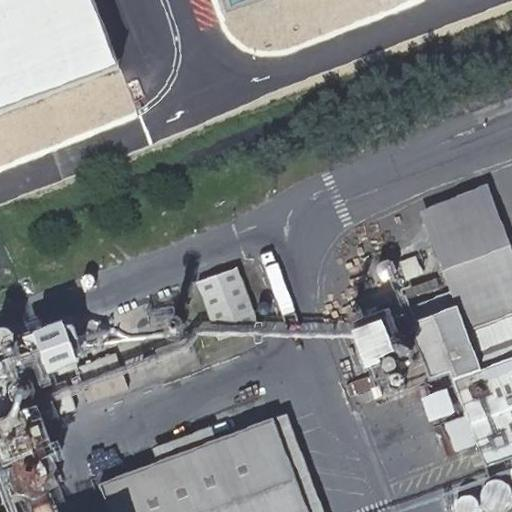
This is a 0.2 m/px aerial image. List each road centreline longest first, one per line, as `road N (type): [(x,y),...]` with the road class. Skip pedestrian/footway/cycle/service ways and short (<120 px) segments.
road 1 (unknown): [(310,194),(0,309)]
road 2 (unknown): [(429,511),(420,485),(396,458),(322,404),(296,369),(299,247)]
road 3 (unknown): [(216,65),(254,73),(454,0)]
road 4 (unknown): [(310,194),(511,110)]
road 5 (unknown): [(139,0),(146,58),(164,97),(202,96),(216,65)]
